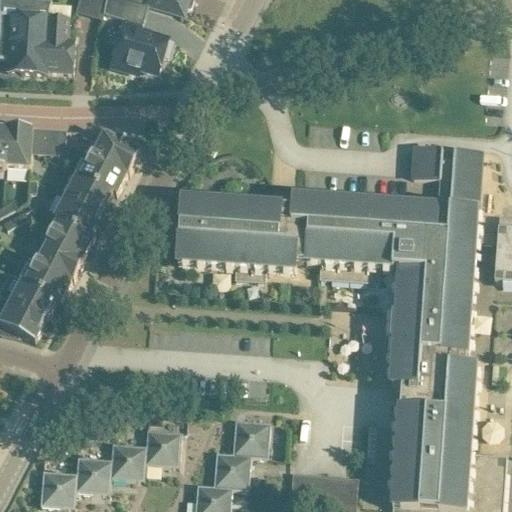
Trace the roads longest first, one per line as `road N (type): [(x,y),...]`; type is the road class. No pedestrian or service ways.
road 1 (residential): [(202,105),(456,33),(511,9)]
road 2 (residential): [(63,368),(202,105)]
road 3 (residential): [(0,114),(133,118),(202,105)]
road 4 (residential): [(0,487),(63,368)]
